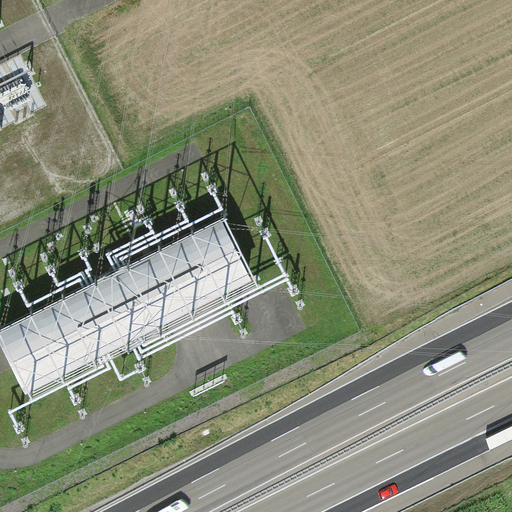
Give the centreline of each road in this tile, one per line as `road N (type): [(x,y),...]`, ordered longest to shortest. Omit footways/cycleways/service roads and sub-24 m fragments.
road 1 (motorway): [(511,329),(155,511)]
road 2 (motorway): [(289,511),(511,403)]
road 3 (motorway): [(301,511),(511,425)]
